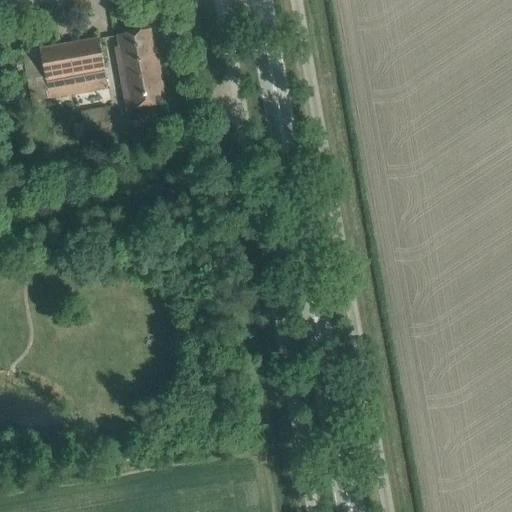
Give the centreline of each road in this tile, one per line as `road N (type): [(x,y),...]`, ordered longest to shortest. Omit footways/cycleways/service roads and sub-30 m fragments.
road 1 (primary): [(353,511),(259,0)]
road 2 (unclassified): [(313,511),(221,0)]
road 3 (unclassified): [(296,0),(387,511)]
